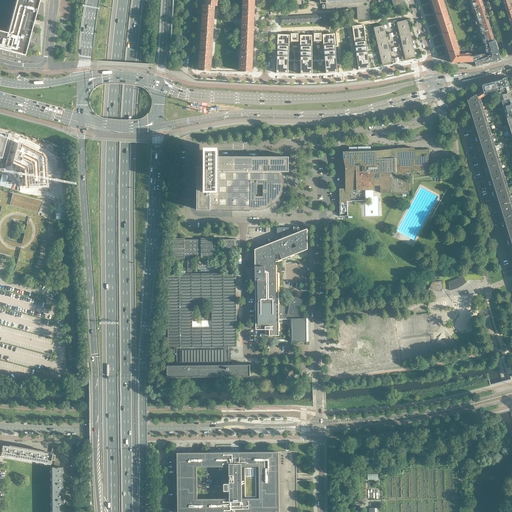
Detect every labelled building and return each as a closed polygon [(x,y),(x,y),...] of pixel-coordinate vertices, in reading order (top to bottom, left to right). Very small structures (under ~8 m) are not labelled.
[(34,20),(39,1),(38,0),(0,0),(0,49),(2,50),(3,50),(9,52),(10,52),(17,54),(24,56),(29,39),(33,23),(34,20)] [(217,5),(217,1),(217,0),(206,0),(206,5),(203,5),(203,13),(214,14),(215,6),(216,6),(217,5)] [(254,11),(254,0),(243,0),(243,11),(254,11)] [(370,0),(375,0),(319,0),(320,4),(322,4),(322,9),(326,9),(334,9),(334,10),(337,10),(337,8),(346,8),(346,9),(349,9),(349,8),(357,7),(357,20),(370,19),(369,1),(370,1),(370,0)] [(446,11),(443,2),(442,2),(441,0),(440,0),(432,3),(433,6),(434,6),(436,13),(436,14),(437,17),(446,14),(445,11),(446,11)] [(483,6),(483,4),(482,3),(481,3),(481,0),(470,4),(471,6),(472,6),(473,9),(483,6)] [(484,12),(484,10),(484,9),(483,6),(473,9),(474,13),(473,13),(474,15),(484,12)] [(253,32),(254,11),(243,11),(242,31),(253,32)] [(487,18),(486,15),(485,14),(484,12),(474,15),(475,18),(476,17),(477,21),(487,18)] [(213,33),(214,14),(203,13),(202,32),(213,33)] [(453,32),(448,16),(447,16),(446,14),(437,17),(439,25),(440,25),(441,27),(440,27),(443,36),(453,32)] [(488,24),(487,21),(488,20),(487,18),(477,21),(478,24),(477,25),(478,27),(488,24)] [(408,26),(407,20),(397,22),(396,20),(393,21),(393,22),(394,24),(394,23),(394,26),(396,25),(396,24),(397,24),(398,28),(408,26)] [(385,31),(384,27),(385,27),(386,28),(387,27),(387,25),(387,24),(386,23),(383,23),(384,25),(373,27),(375,34),(385,31)] [(491,29),(490,26),(489,26),(488,24),(478,27),(478,29),(479,29),(481,33),(491,29)] [(365,25),(353,26),(360,70),(371,69),(365,25)] [(410,32),(408,26),(398,28),(399,33),(398,33),(398,32),(396,32),(396,35),(410,32)] [(492,35),(491,33),(492,32),(491,29),(481,33),(482,36),(481,36),(481,39),(492,35)] [(253,52),(253,32),(242,31),(241,51),(253,52)] [(386,36),(385,31),(375,34),(376,40),(390,37),(390,36),(389,36),(389,34),(387,34),(387,35),(386,36)] [(212,52),(213,33),(202,32),(200,51),(212,52)] [(411,38),(410,32),(396,35),(396,36),(397,38),(399,38),(399,36),(400,36),(401,41),(411,38)] [(456,42),(453,32),(443,36),(446,44),(446,43),(446,45),(456,42)] [(335,34),(323,35),(326,74),(338,73),(335,34)] [(289,35),(277,35),(276,74),(288,74),(289,35)] [(312,35),(300,35),(301,75),(312,74),(312,35)] [(494,41),(494,38),(493,38),(492,35),(481,39),(482,41),(483,41),(484,44),(485,44),(494,41)] [(388,44),(387,39),(388,39),(388,40),(390,40),(390,37),(376,40),(378,46),(388,44)] [(413,44),(411,38),(401,41),(402,45),(401,45),(400,44),(399,45),(399,47),(413,44)] [(496,47),(494,41),(485,44),(487,50),(496,47)] [(459,51),(456,42),(446,45),(447,46),(446,46),(449,54),(459,51)] [(389,48),(388,44),(378,46),(379,52),(393,49),(392,48),(392,46),(390,47),(390,48),(389,48)] [(414,50),(413,44),(399,47),(399,48),(400,50),(402,50),(402,49),(404,53),(414,50)] [(498,52),(496,47),(487,50),(488,55),(498,52)] [(483,64),(481,56),(480,56),(479,55),(478,55),(478,53),(473,55),(473,57),(471,57),(470,54),(469,53),(468,48),(459,51),(449,54),(452,63),(474,62),(476,67),(483,64)] [(391,56),(390,51),(391,51),(391,52),(393,52),(393,50),(393,49),(379,52),(380,58),(391,56)] [(416,57),(414,50),(404,53),(405,57),(404,58),(403,56),(401,57),(402,59),(402,60),(402,62),(406,61),(405,59),(416,57)] [(211,71),(212,52),(200,51),(199,70),(211,71)] [(252,72),(253,52),(241,51),(241,72),(252,72)] [(501,60),(499,54),(500,54),(499,52),(498,52),(488,55),(488,56),(490,63),(497,61),(497,62),(501,61),(501,60)] [(395,61),(395,58),(393,59),(393,60),(392,60),(391,56),(380,58),(382,65),(392,62),(393,64),(396,63),(395,62),(396,62),(395,61)] [(490,63),(488,56),(487,56),(486,56),(485,56),(484,56),(483,56),(481,56),(483,64),(490,63)] [(510,85),(508,78),(506,79),(506,78),(502,79),(503,80),(495,82),(498,90),(499,90),(509,86),(508,85),(510,85)] [(498,90),(495,82),(488,84),(491,92),(497,91),(497,90),(498,90)] [(493,100),(491,92),(488,84),(482,86),(483,91),(484,94),(485,96),(487,102),(493,100)] [(511,92),(510,89),(509,86),(499,90),(501,95),(511,92)] [(482,108),(479,99),(485,96),(484,94),(483,91),(468,101),(472,114),(484,110),(483,107),(482,108)] [(511,97),(511,96),(511,95),(511,92),(501,95),(503,101),(511,97)] [(511,104),(511,97),(503,101),(504,107),(511,104)] [(486,122),(485,118),(484,114),(485,113),(484,110),(472,114),(477,128),(488,124),(487,121),(486,122)] [(490,135),(489,132),(488,128),(489,127),(488,124),(477,128),(481,142),(491,139),(492,138),(491,135),(490,135)] [(0,205),(0,206),(2,206),(0,212),(0,253),(5,254),(5,252),(19,255),(18,258),(29,261),(31,254),(30,254),(31,252),(34,253),(36,244),(35,244),(37,234),(38,231),(39,229),(40,229),(43,219),(41,218),(42,216),(37,215),(38,212),(41,201),(13,194),(11,199),(6,198),(7,193),(0,191),(0,159),(6,138),(0,135),(0,205)] [(493,145),(491,139),(481,142),(485,154),(495,151),(493,145)] [(17,145),(12,160),(13,162),(14,163),(23,168),(24,169),(24,171),(25,183),(26,185),(27,185),(45,188),(47,187),(48,185),(46,159),(45,155),(43,153),(39,151),(21,142),(18,142),(17,143),(17,145)] [(412,175),(412,174),(418,174),(417,174),(420,174),(420,175),(429,175),(429,174),(429,173),(429,170),(429,165),(430,165),(429,152),(429,149),(423,149),(423,150),(415,151),(414,148),(391,149),(383,151),(348,152),(348,151),(348,150),(341,151),(342,158),(342,160),(343,160),(344,163),(343,164),(344,167),(344,168),(344,178),(345,190),(345,192),(352,192),(352,202),(352,201),(354,201),(354,202),(361,201),(360,201),(361,201),(362,196),(362,193),(362,190),(365,190),(374,190),(374,186),(380,186),(380,192),(380,193),(393,194),(398,194),(402,194),(406,194),(407,194),(407,197),(413,197),(413,192),(413,190),(412,184),(412,175)] [(284,182),(283,179),(284,178),(284,177),(285,177),(284,176),(283,175),(282,175),(281,172),(289,172),(289,157),(268,157),(218,157),(219,150),(205,150),(205,167),(198,167),(198,210),(211,210),(257,210),(261,209),(264,209),(268,208),(271,206),(274,204),(277,202),(279,199),(281,196),(282,193),(283,189),(284,186),(284,182)] [(499,164),(497,158),(495,151),(485,154),(489,167),(499,164)] [(503,176),(501,171),(499,164),(489,167),(493,179),(503,176)] [(507,189),(505,183),(503,176),(493,179),(497,192),(507,189)] [(511,201),(509,196),(507,189),(497,192),(500,205),(511,201)] [(348,205),(348,201),(352,201),(352,202),(352,192),(345,192),(345,190),(339,190),(339,203),(338,203),(338,206),(339,206),(339,210),(339,214),(348,214),(348,205)] [(511,214),(511,205),(511,201),(500,205),(504,217),(511,214)] [(279,335),(279,329),(279,319),(290,319),(303,319),(303,318),(302,313),(298,311),(302,299),(290,296),(288,309),(286,308),(286,307),(279,304),(278,272),(276,273),(276,271),(280,271),(280,267),(276,267),(276,262),(307,249),(307,229),(292,235),(289,227),(277,227),(277,234),(281,234),(283,238),(255,249),(255,262),(252,262),(252,266),(255,266),(256,330),(269,329),(269,332),(272,332),(272,336),(279,335)] [(168,347),(176,347),(228,346),(237,346),(237,345),(236,283),(236,273),(192,274),(191,257),(201,257),(201,259),(213,259),(213,238),(201,238),(201,239),(184,240),(184,238),(172,238),(173,259),(184,259),(184,258),(187,258),(187,274),(167,274),(168,347)] [(235,248),(235,239),(223,240),(223,248),(235,248)] [(466,282),(470,279),(470,280),(483,280),(480,272),(423,278),(423,279),(422,281),(423,282),(424,282),(426,283),(427,284),(428,285),(429,285),(430,286),(429,288),(431,289),(433,289),(434,290),(435,290),(437,290),(438,291),(441,291),(442,291),(442,289),(449,288),(449,290),(451,290),(452,290),(455,289),(457,288),(458,288),(460,287),(461,286),(463,285),(465,284),(466,282)] [(348,282),(337,283),(339,303),(350,302),(348,282)] [(401,366),(398,338),(396,317),(379,319),(385,368),(401,366)] [(308,318),(303,318),(303,319),(290,319),(290,342),(308,342),(308,318)] [(369,331),(368,321),(338,324),(339,334),(369,331)] [(228,356),(228,349),(228,346),(176,347),(176,365),(167,366),(167,377),(250,376),(250,365),(228,365),(228,356)] [(367,352),(354,353),(355,368),(368,367),(367,352)] [(350,372),(349,354),(332,355),(332,372),(350,372)] [(52,459),(53,454),(55,454),(55,452),(51,451),(51,454),(44,452),(44,451),(41,451),(41,452),(27,449),(27,448),(25,448),(25,449),(11,446),(11,445),(9,445),(9,446),(1,445),(0,453),(0,454),(42,462),(49,464),(50,459),(52,459)] [(57,445),(52,445),(51,451),(55,452),(55,454),(53,454),(52,459),(50,459),(49,464),(57,465),(58,460),(59,460),(59,445),(57,445)] [(279,493),(279,451),(178,452),(178,511),(271,511),(271,507),(276,507),(276,493),(279,493)] [(62,476),(62,474),(61,474),(61,467),(51,467),(51,483),(61,483),(61,476),(62,476)] [(63,493),(63,490),(61,490),(61,483),(51,483),(51,500),(62,500),(61,493),(63,493)] [(375,500),(375,495),(371,495),(371,489),(367,488),(367,499),(375,500)] [(63,509),(63,507),(62,507),(62,500),(51,500),(51,511),(61,511),(62,509),(63,509)]
